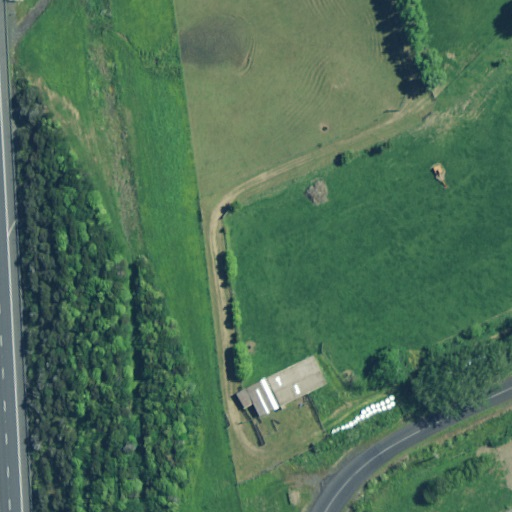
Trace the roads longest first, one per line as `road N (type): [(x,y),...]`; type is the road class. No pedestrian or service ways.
road 1 (unclassified): [(511,388),(387,448),(326,511)]
road 2 (motorway): [(0,343),(8,511)]
